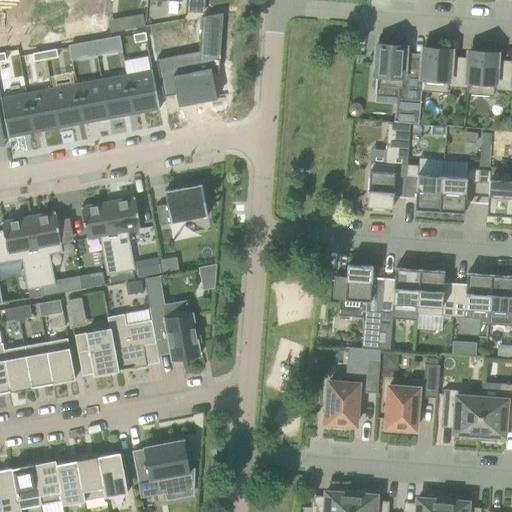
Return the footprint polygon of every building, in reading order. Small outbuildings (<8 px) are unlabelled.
[(189,0),(189,11),(206,12),(206,0),(189,0)] [(202,16),(200,51),(198,71),(175,75),(180,102),(181,106),(206,101),(217,99),(213,74),(219,72),(224,12),(202,16)] [(144,15),(127,18),(129,30),(146,27),(144,15)] [(135,43),(147,40),(146,33),(134,35),(135,43)] [(95,42),(96,50),(108,48),(107,40),(95,42)] [(96,50),(95,42),(83,45),(85,52),(96,50)] [(405,46),(378,44),(375,86),(401,88),(400,103),(396,103),(395,121),(419,123),(421,90),(423,61),(404,59),(405,46)] [(424,48),(423,61),(421,90),(447,92),(448,86),(467,88),(469,64),(450,63),(451,50),(424,48)] [(45,51),(46,59),(58,57),(57,49),(45,51)] [(35,61),(46,59),(45,51),(33,53),(35,61)] [(470,51),(469,64),(467,88),(467,95),(493,97),(494,92),(494,90),(511,90),(511,67),(496,66),(497,53),(470,51)] [(175,69),(173,56),(157,59),(159,72),(175,69)] [(153,70),(127,75),(134,114),(160,109),(153,70)] [(134,114),(127,75),(102,79),(109,119),(134,114)] [(109,119),(102,79),(77,84),(84,123),(109,119)] [(84,123),(77,84),(52,89),(59,128),(84,123)] [(59,128),(52,89),(27,93),(34,133),(59,128)] [(34,133),(27,93),(1,98),(8,137),(34,133)] [(465,143),(478,144),(479,133),(466,132),(465,143)] [(481,144),(490,145),(491,133),(482,132),(481,144)] [(407,177),(408,164),(371,162),(367,206),(393,208),(394,197),(406,198),(406,197),(405,197),(407,177)] [(415,209),(440,211),(442,176),(418,174),(419,165),(408,164),(407,177),(418,178),(415,209)] [(467,178),(442,176),(440,211),(465,213),(467,182),(478,182),(479,170),(467,169),(467,178)] [(487,215),(511,216),(511,211),(511,181),(490,180),(491,171),(479,170),(478,182),(489,183),(487,215)] [(208,216),(205,198),(212,197),(208,180),(184,184),(185,188),(165,191),(168,204),(157,206),(161,225),(208,216)] [(141,229),(135,197),(108,202),(121,272),(123,280),(135,278),(133,270),(135,270),(128,231),(141,229)] [(121,272),(108,202),(82,207),(88,239),(100,237),(107,275),(110,274),(111,282),(123,280),(121,272)] [(63,252),(56,212),(29,217),(42,287),(56,284),(51,254),(63,252)] [(42,287),(29,217),(2,222),(4,230),(0,231),(0,263),(22,260),(28,289),(42,287)] [(176,258),(161,261),(163,272),(179,269),(176,258)] [(161,273),(159,259),(148,261),(150,275),(161,273)] [(203,290),(215,288),(217,264),(199,267),(203,290)] [(348,265),(347,276),(335,276),(333,297),(345,298),(345,300),(359,301),(359,310),(381,312),(384,278),(372,277),(373,267),(348,265)] [(418,305),(420,270),(396,268),(395,279),(384,278),(381,312),(393,312),(393,303),(418,305)] [(417,314),(453,317),(455,283),(444,282),(445,272),(420,270),(418,305),(417,314)] [(92,275),(94,286),(102,285),(105,285),(102,273),(92,275)] [(467,284),(455,283),(453,317),(489,319),(490,310),(492,275),(467,273),(467,284)] [(511,276),(492,275),(490,310),(511,311),(511,276)] [(143,292),(142,281),(127,284),(129,295),(143,292)] [(56,284),(42,287),(43,296),(58,293),(56,284)] [(43,296),(42,287),(28,289),(29,298),(43,296)] [(81,298),(69,300),(71,312),(83,310),(81,298)] [(53,301),(42,303),(44,314),(55,312),(53,301)] [(150,307),(152,320),(156,343),(158,356),(160,355),(159,353),(171,351),(173,361),(200,357),(197,343),(201,342),(198,327),(194,328),(192,313),(190,313),(190,314),(167,318),(165,304),(163,305),(163,307),(152,309),(151,307),(150,307)] [(32,316),(30,306),(18,308),(20,318),(32,316)] [(20,318),(18,308),(6,310),(8,321),(20,318)] [(156,343),(152,320),(126,324),(125,314),(108,317),(110,328),(118,371),(119,371),(147,366),(143,345),(156,343)] [(110,328),(86,332),(86,333),(75,335),(78,352),(89,350),(94,376),(118,371),(110,328)] [(76,379),(68,338),(46,342),(53,383),(76,379)] [(452,352),(463,352),(464,342),(452,341),(452,352)] [(53,383),(46,342),(25,346),(32,387),(53,383)] [(3,350),(4,350),(3,343),(0,343),(0,393),(11,391),(3,350)] [(32,387),(25,346),(4,350),(3,350),(11,391),(32,387)] [(498,358),(509,359),(510,347),(499,346),(498,358)] [(366,358),(363,392),(377,393),(380,359),(366,358)] [(437,397),(439,365),(426,364),(425,380),(405,379),(404,387),(389,386),(386,428),(392,428),(392,431),(409,432),(409,429),(416,430),(418,394),(423,395),(423,396),(437,397)] [(357,406),(357,404),(359,384),(329,382),(326,415),(324,415),(323,426),(340,427),(341,424),(356,426),(357,406)] [(482,398),(479,439),(495,440),(495,436),(504,436),(505,421),(511,421),(511,384),(499,384),(498,399),(482,398)] [(482,398),(458,396),(459,391),(444,390),(442,417),(455,418),(454,433),(463,433),(462,437),(479,439),(482,398)] [(144,449),(133,451),(138,482),(162,478),(166,501),(190,497),(188,486),(195,485),(196,460),(193,448),(187,449),(185,440),(144,448),(144,449)] [(120,452),(98,456),(106,497),(128,493),(120,452)] [(106,497),(98,456),(77,460),(85,501),(106,497)] [(56,464),(57,464),(56,460),(34,464),(41,505),(62,501),(63,501),(56,464)] [(85,501),(77,460),(57,464),(56,464),(63,501),(62,501),(63,505),(85,501)] [(41,505),(34,464),(13,468),(20,509),(21,509),(41,505)] [(21,511),(21,509),(20,509),(13,468),(0,470),(0,511),(21,511)] [(311,511),(349,511),(352,490),(335,488),(335,493),(326,492),(325,507),(312,506),(311,511)] [(352,490),(349,511),(388,511),(389,511),(375,511),(376,496),(368,495),(368,491),(352,490)] [(442,511),(443,496),(427,495),(427,499),(418,499),(416,511),(442,511)] [(442,511),(467,511),(468,502),(459,501),(460,497),(443,496),(442,511)]
